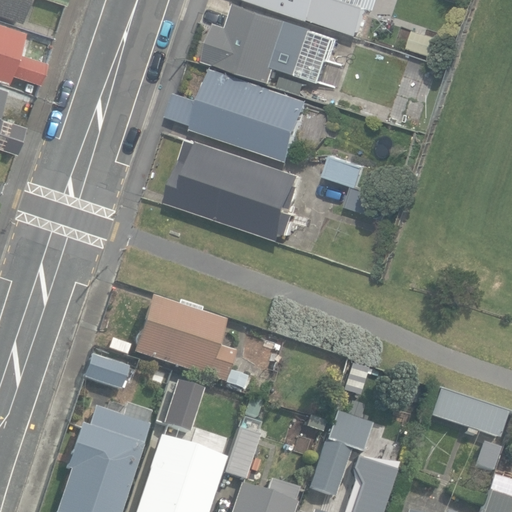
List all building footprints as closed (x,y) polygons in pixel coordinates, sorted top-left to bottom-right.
[(0,0),(0,16),(18,23),(25,0),(47,0),(64,5),(65,0),(0,0)] [(247,0),(311,22),(312,20),(359,35),(368,7),(346,0),(247,0)] [(336,38),(314,31),(315,28),(237,3),(229,27),(218,23),(205,62),(273,84),(278,68),(300,75),(300,74),(307,76),(313,56),(328,62),(336,38)] [(0,26),(0,82),(5,84),(8,75),(38,85),(45,63),(13,53),(20,33),(0,26)] [(445,41),(415,31),(409,49),(439,59),(445,41)] [(194,125),(193,129),(290,162),(311,101),(214,67),(209,82),(206,82),(201,96),(203,99),(202,101),(177,93),(169,116),(194,125)] [(306,84),(283,77),(280,87),(302,94),(306,84)] [(24,130),(0,122),(0,150),(16,156),(24,130)] [(189,140),(168,203),(282,241),(284,234),(289,236),(296,214),(291,213),(304,175),(201,140),(199,143),(189,140)] [(354,186),(359,188),(366,167),(332,155),(325,176),(354,186)] [(359,188),(354,186),(347,207),(386,220),(393,199),(359,188)] [(132,353),(224,383),(234,353),(216,347),(225,321),(151,296),(132,353)] [(82,378),(119,391),(127,368),(90,355),(82,378)] [(152,382),(162,385),(166,373),(157,370),(152,382)] [(225,385),(248,392),(253,378),(230,371),(225,385)] [(159,425),(197,437),(200,428),(205,430),(217,392),(174,378),(159,425)] [(477,433),(498,440),(506,414),(438,391),(429,417),(466,429),(464,434),(475,437),(477,433)] [(262,401),(248,397),(242,415),(255,420),(262,401)] [(120,511),(148,424),(146,424),(149,412),(124,404),(121,416),(92,407),(87,426),(81,424),(66,469),(70,470),(56,511),(120,511)] [(308,489),(334,498),(351,450),(361,454),(371,425),(335,413),(308,489)] [(223,475),(244,482),(259,435),(238,428),(223,475)] [(204,449),(225,456),(231,435),(210,429),(204,449)] [(207,511),(225,459),(159,437),(133,511),(207,511)] [(302,441),(298,451),(312,456),(316,446),(302,441)] [(475,468),(491,473),(500,448),(484,442),(475,468)] [(480,511),(509,511),(511,507),(511,484),(492,478),(480,511)] [(293,511),(296,503),(293,502),(297,489),(270,480),(265,493),(240,485),(230,511),(293,511)] [(311,511),(380,511),(384,499),(359,491),(353,510),(346,507),(344,511),(317,511),(312,510),(311,511)]
